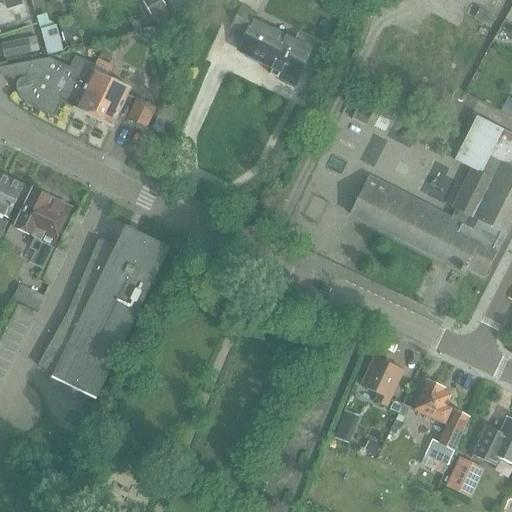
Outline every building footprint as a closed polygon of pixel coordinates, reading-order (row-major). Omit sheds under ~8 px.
[(3,0),(7,9),(21,5),(19,0),(3,0)] [(151,16),(166,7),(161,0),(146,0),(142,3),(151,16)] [(294,87),(315,44),(297,35),(294,41),(254,20),(256,15),(241,7),(230,28),(245,35),(238,50),(273,68),(269,75),(294,87)] [(495,19),(479,10),(472,21),(488,31),(495,19)] [(143,19),(131,23),(134,31),(146,27),(143,19)] [(39,25),(47,56),(63,51),(56,26),(51,22),(39,25)] [(35,38),(3,45),(5,58),(38,51),(35,38)] [(75,57),(70,69),(76,72),(74,76),(86,82),(91,71),(92,71),(94,66),(75,57)] [(91,71),(86,82),(74,76),(76,72),(70,69),(48,59),(7,68),(7,69),(0,70),(0,75),(16,72),(17,78),(19,80),(18,82),(18,84),(17,85),(17,87),(17,89),(17,91),(17,92),(18,94),(18,96),(19,98),(20,99),(22,102),(23,103),(24,105),(26,106),(27,107),(54,119),(61,104),(73,109),(73,110),(112,128),(119,115),(128,119),(127,120),(146,129),(156,109),(136,100),(127,96),(130,89),(107,78),(112,68),(97,61),(94,66),(92,71),(91,71)] [(511,99),(508,98),(501,112),(511,117),(511,99)] [(366,127),(374,109),(359,102),(351,120),(366,127)] [(505,236),(511,223),(511,135),(476,118),(455,160),(472,169),(452,208),(456,210),(451,219),(368,177),(349,215),(461,272),(460,273),(464,275),(467,269),(485,278),(497,254),(496,254),(505,236)] [(0,215),(7,219),(23,187),(0,176),(0,215)] [(34,192),(16,229),(35,239),(32,246),(30,249),(36,252),(31,263),(43,269),(57,241),(72,211),(71,211),(48,199),(47,194),(40,191),(36,193),(34,192)] [(67,312),(37,366),(53,376),(52,378),(54,379),(56,376),(94,394),(92,397),(94,398),(165,252),(164,252),(163,254),(132,238),(124,253),(117,250),(118,247),(117,246),(116,249),(97,241),(67,312)] [(45,298),(42,297),(19,285),(12,299),(38,311),(45,298)] [(384,408),(401,372),(374,359),(361,387),(378,396),(375,403),(384,408)] [(425,456),(447,466),(469,418),(454,411),(453,413),(450,412),(451,410),(446,408),(451,396),(442,392),(443,390),(427,383),(414,411),(444,425),(442,429),(445,430),(438,444),(432,441),(425,456)] [(393,403),(390,409),(398,413),(401,407),(393,403)] [(485,428),(472,455),(496,467),(497,466),(499,460),(511,465),(511,422),(507,420),(500,435),(485,428)] [(341,427),(336,439),(348,444),(353,432),(341,427)] [(370,441),(365,452),(377,458),(382,447),(370,441)]
